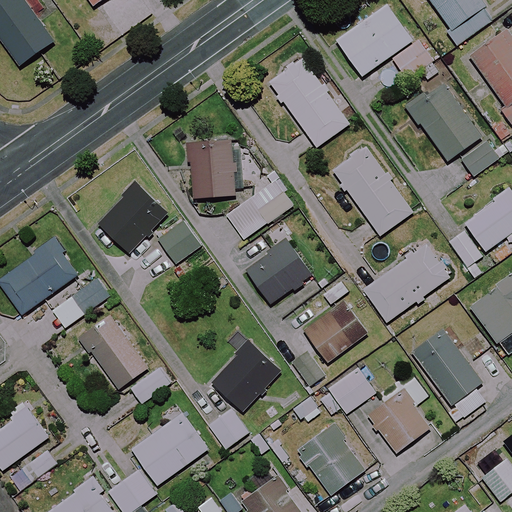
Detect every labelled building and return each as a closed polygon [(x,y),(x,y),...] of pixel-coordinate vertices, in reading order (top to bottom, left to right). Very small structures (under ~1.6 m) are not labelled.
[(38,0),(0,0),(0,38),(19,68),(53,45),(33,14),(43,7),(38,0)] [(492,23),(477,0),(430,0),(450,30),(447,33),(456,47),(492,23)] [(413,42),(388,6),(337,42),(362,78),(413,42)] [(511,42),(505,33),(471,58),(507,108),(500,113),(511,128),(511,127),(511,42)] [(432,64),(418,44),(394,60),(408,81),(432,64)] [(350,125),(303,60),(271,83),(318,148),(350,125)] [(480,139),(442,87),(410,111),(447,163),(480,139)] [(236,197),(232,143),(189,146),(192,200),(236,197)] [(413,213),(365,148),(333,171),(381,237),(413,213)] [(294,207),(277,180),(221,217),(238,244),(294,207)] [(167,213),(135,186),(99,228),(131,255),(167,213)] [(463,225),(486,254),(511,233),(511,192),(510,189),(463,225)] [(200,249),(182,224),(159,241),(176,265),(200,249)] [(482,256),(463,232),(449,243),(468,267),(482,256)] [(79,276),(55,242),(0,281),(0,283),(23,316),(79,276)] [(311,278),(286,242),(245,271),(270,307),(311,278)] [(451,281),(425,242),(402,258),(404,261),(362,288),(385,324),(451,281)] [(511,277),(473,309),(510,356),(511,355),(511,277)] [(112,296),(99,279),(53,312),(66,330),(112,296)] [(367,335),(342,302),(303,331),(327,364),(367,335)] [(150,367),(112,316),(81,338),(119,390),(150,367)] [(457,422),(486,403),(477,389),(481,386),(446,332),(413,353),(457,422)] [(281,373),(248,344),(212,384),(244,413),(281,373)] [(323,378),(310,357),(294,367),(308,388),(323,378)] [(376,394),(358,369),(317,397),(330,416),(342,409),(346,415),(376,394)] [(169,386),(158,370),(132,389),(143,404),(169,386)] [(425,398),(414,383),(368,417),(396,455),(429,430),(412,407),(425,398)] [(250,434),(233,409),(209,425),(226,450),(250,434)] [(50,438),(30,410),(0,431),(0,466),(3,471),(50,438)] [(209,450),(183,414),(133,450),(159,486),(209,450)] [(365,472),(332,425),(297,450),(331,496),(365,472)] [(58,465),(48,451),(10,478),(20,492),(58,465)] [(511,492),(511,464),(508,459),(482,476),(499,501),(511,492)] [(298,511),(268,466),(246,480),(254,491),(242,499),(250,511),(298,511)] [(133,511),(157,495),(140,470),(110,492),(124,511),(133,511)] [(112,511),(100,495),(105,492),(95,479),(49,511),(112,511)]
